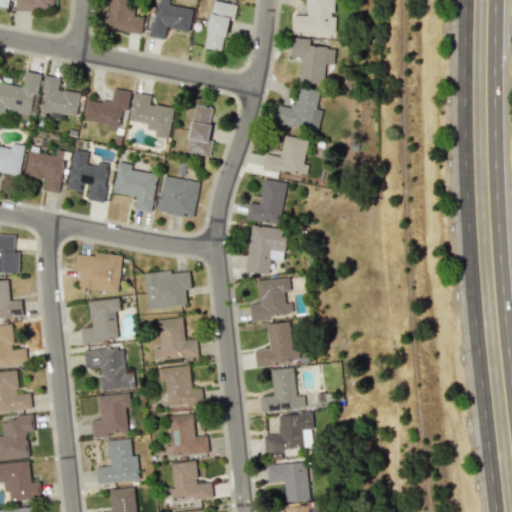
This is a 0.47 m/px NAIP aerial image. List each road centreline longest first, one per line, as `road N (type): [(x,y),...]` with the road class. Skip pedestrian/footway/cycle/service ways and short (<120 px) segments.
road 1 (residential): [(265,0),(253,87),(217,215),(242,511)]
road 2 (primary): [(463,0),(465,195),(494,511)]
road 3 (primary): [(511,400),(496,224),(494,0)]
road 4 (residential): [(55,220),(51,284),(75,511)]
road 5 (residential): [(0,36),(253,87)]
road 6 (residential): [(0,209),(216,245)]
